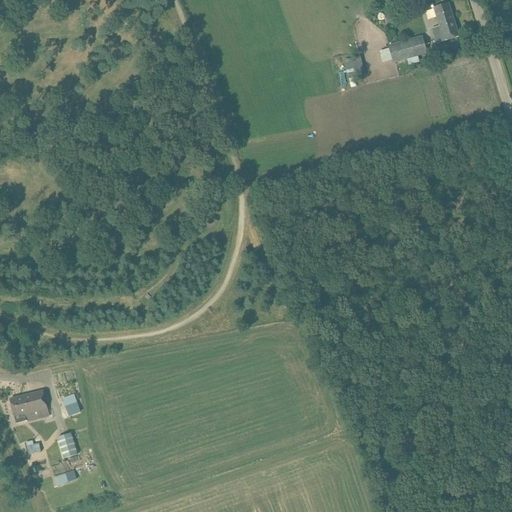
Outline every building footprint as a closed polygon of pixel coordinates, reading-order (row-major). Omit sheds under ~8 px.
[(436,44),(449,40),(459,37),(448,3),(433,8),(439,26),(431,29),(436,44)] [(415,39),(389,46),(393,63),(420,56),(415,39)] [(43,392),(10,400),(14,416),(16,424),(26,421),(49,416),(43,392)] [(77,402),(74,395),(62,399),(66,406),(77,402)] [(71,433),(58,437),(64,458),(78,454),(71,433)] [(26,443),(29,455),(41,453),(39,444),(33,445),(32,441),(26,443)] [(76,479),(73,472),(55,479),(57,486),(76,479)]
